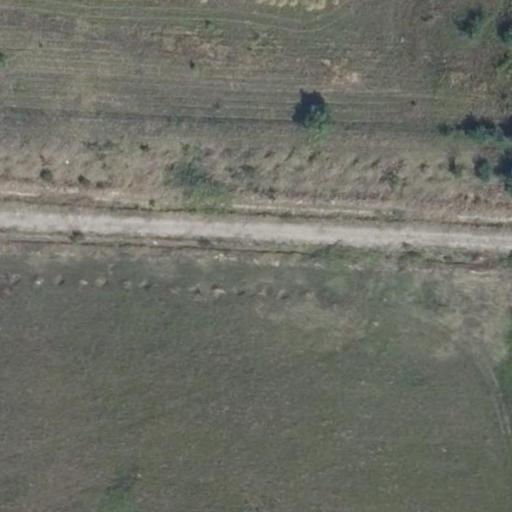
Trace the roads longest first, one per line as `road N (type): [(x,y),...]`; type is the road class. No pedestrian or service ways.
road 1 (primary): [(511,169),(323,156),(0,108)]
road 2 (primary): [(0,156),(272,196),(511,214)]
road 3 (track): [(0,213),(511,246)]
